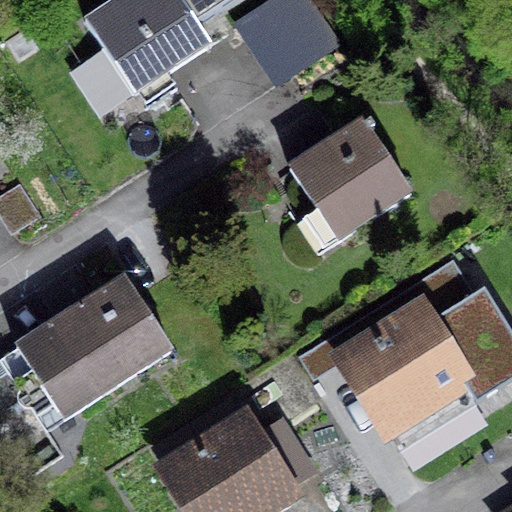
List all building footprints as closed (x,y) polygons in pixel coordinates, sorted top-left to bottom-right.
[(169,0),(130,0),(89,27),(137,101),(206,56),(169,0)] [(285,23),(244,47),(270,91),(311,67),(285,23)] [(360,135),(288,181),(333,252),(406,206),(360,135)] [(18,198),(0,208),(0,229),(8,243),(36,226),(18,198)] [(119,290),(11,361),(60,436),(169,366),(119,290)] [(418,315),(323,373),(384,470),(511,390),(511,362),(475,303),(428,332),(418,315)] [(291,511),(237,425),(145,482),(163,511),(291,511)]
